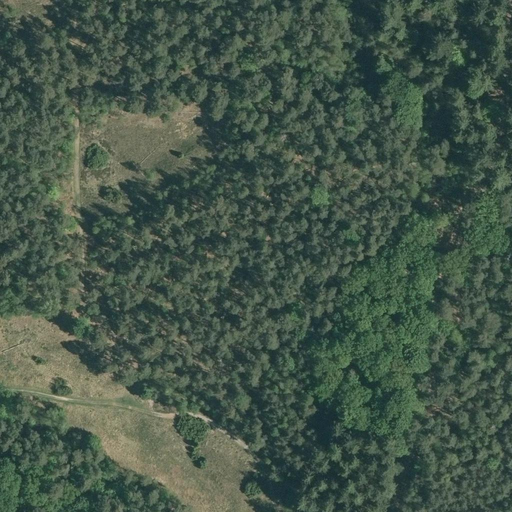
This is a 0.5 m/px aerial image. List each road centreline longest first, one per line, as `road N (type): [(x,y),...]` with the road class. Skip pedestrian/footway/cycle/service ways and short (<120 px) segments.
road 1 (track): [(511,0),(500,122),(398,511)]
road 2 (track): [(83,0),(75,171),(80,294),(113,342),(128,392),(106,404)]
